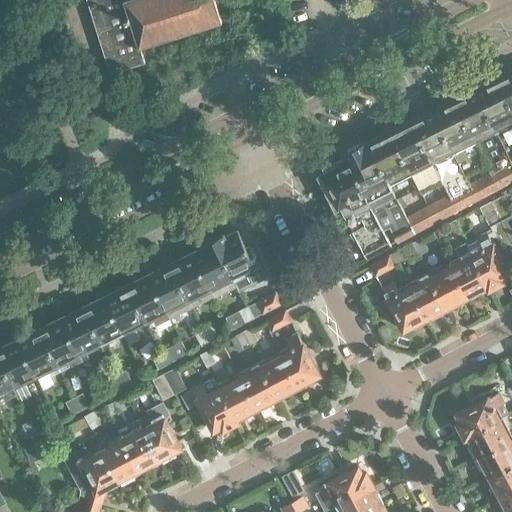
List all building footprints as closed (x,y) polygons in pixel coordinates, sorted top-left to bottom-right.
[(87,0),(95,26),(110,72),(145,61),(140,46),(222,21),(215,0),(87,0)] [(511,68),(511,69),(511,72),(497,80),(511,109),(511,68)] [(511,109),(497,80),(474,91),(511,163),(511,109)] [(500,189),(511,182),(511,163),(474,91),(456,100),(487,163),(492,174),(500,189)] [(456,100),(435,110),(466,174),(487,163),(456,100)] [(478,200),(471,185),(466,174),(435,110),(414,120),(442,182),(449,196),(457,211),(478,200)] [(414,120),(390,132),(416,182),(422,192),(442,182),(414,120)] [(390,132),(370,142),(395,193),(416,182),(390,132)] [(395,193),(370,142),(365,144),(364,142),(345,151),(346,153),(347,154),(384,231),(390,227),(398,242),(415,233),(407,218),(395,193)] [(384,231),(347,154),(346,153),(330,161),(331,162),(322,166),(326,174),(325,175),(350,224),(362,218),(365,224),(357,229),(359,231),(358,235),(356,236),(367,258),(391,245),(383,231),(384,231)] [(492,174),(471,185),(478,200),(500,189),(492,174)] [(501,222),(511,216),(511,208),(504,194),(490,201),(501,222)] [(449,196),(429,207),(437,222),(457,211),(449,196)] [(511,259),(511,241),(501,222),(490,201),(479,206),(491,228),(465,242),(470,252),(488,287),(490,289),(502,282),(500,279),(509,275),(503,264),(511,259)] [(437,222),(429,207),(407,218),(415,233),(437,222)] [(452,237),(462,232),(455,219),(445,224),(452,237)] [(237,286),(265,272),(252,246),(247,249),(238,231),(225,238),(223,235),(214,239),(237,286)] [(412,242),(419,255),(428,250),(421,237),(412,242)] [(215,296),(237,286),(214,239),(205,243),(207,247),(194,254),(215,296)] [(410,260),(419,255),(412,242),(403,247),(410,260)] [(451,267),(469,301),(480,295),(479,292),(488,287),(470,252),(465,242),(455,247),(462,261),(451,267)] [(216,298),(215,296),(194,254),(172,264),(191,303),(200,298),(202,301),(214,295),(216,298)] [(370,265),(376,276),(395,266),(389,255),(370,265)] [(171,318),(193,307),(191,303),(172,264),(150,275),(167,309),(171,318)] [(429,274),(446,308),(455,303),(457,307),(469,301),(451,267),(441,272),(439,269),(438,269),(436,265),(426,269),(429,274)] [(409,289),(427,322),(439,316),(437,313),(446,308),(429,274),(419,279),(420,283),(409,289)] [(150,275),(128,286),(146,324),(158,318),(156,315),(167,309),(150,275)] [(427,322),(409,289),(400,294),(394,284),(384,290),(404,329),(413,324),(415,328),(427,322)] [(152,336),(146,324),(128,286),(106,297),(123,331),(134,326),(135,329),(137,328),(143,341),(152,336)] [(257,301),(263,313),(282,303),(276,292),(257,301)] [(106,297),(85,308),(103,346),(114,340),(112,337),(123,331),(106,297)] [(255,318),(250,308),(248,305),(238,310),(245,323),(255,318)] [(84,364),(94,359),(98,357),(94,350),(103,346),(85,308),(63,319),(79,353),(83,361),(84,364)] [(292,321),(286,309),(266,320),(272,331),(292,321)] [(68,363),(70,368),(83,361),(79,353),(63,319),(40,330),(59,368),(68,363)] [(203,328),(210,342),(219,337),(212,324),(203,328)] [(241,331),(249,345),(259,339),(251,326),(241,331)] [(201,346),(210,342),(203,328),(195,333),(201,346)] [(48,373),(59,368),(40,330),(19,340),(36,375),(47,369),(48,373)] [(241,349),(249,345),(241,331),(234,335),(241,349)] [(283,356),(300,389),(312,383),(311,380),(319,375),(298,335),(287,341),(293,351),(283,356)] [(16,389),(21,401),(32,395),(25,380),(36,375),(19,340),(0,349),(0,357),(15,389),(16,389)] [(160,351),(167,365),(176,360),(169,346),(160,351)] [(206,367),(217,362),(209,348),(199,354),(206,367)] [(159,369),(167,365),(160,351),(151,356),(159,369)] [(288,396),(300,389),(283,356),(271,362),(269,359),(259,364),(276,398),(286,392),(288,396)] [(0,357),(0,402),(17,394),(15,389),(0,357)] [(268,402),(276,398),(259,364),(248,369),(250,373),(240,378),(257,412),(269,406),(268,402)] [(164,373),(175,393),(186,387),(175,367),(164,373)] [(117,374),(124,387),(133,382),(126,369),(117,374)] [(164,399),(175,393),(164,373),(153,378),(164,399)] [(115,392),(124,387),(117,374),(108,379),(115,392)] [(246,418),(257,412),(240,378),(229,384),(227,381),(218,386),(219,389),(220,388),(237,423),(235,419),(244,415),(246,418)] [(214,379),(203,385),(183,396),(189,409),(200,403),(214,430),(222,426),(223,430),(237,423),(220,388),(219,389),(218,386),(214,379)] [(74,397),(80,410),(90,405),(83,392),(74,397)] [(464,436),(469,434),(502,417),(509,413),(498,393),(458,414),(462,420),(457,423),(464,436)] [(72,414),(80,410),(74,397),(65,401),(72,414)] [(110,414),(111,416),(118,412),(112,401),(105,404),(110,414)] [(162,462),(176,455),(174,451),(181,447),(165,417),(171,414),(164,401),(147,410),(149,413),(139,419),(144,428),(162,462)] [(117,427),(111,416),(110,414),(102,419),(108,431),(117,427)] [(31,419),(38,433),(47,428),(40,415),(31,419)] [(502,417),(469,434),(473,443),(469,445),(476,457),(509,439),(504,429),(507,427),(502,417)] [(29,437),(38,433),(31,419),(22,424),(29,437)] [(121,435),(139,470),(146,466),(148,470),(162,462),(144,428),(133,433),(132,430),(121,435)] [(132,473),(139,470),(121,435),(111,441),(113,444),(102,449),(120,484),(134,477),(132,473)] [(42,439),(24,449),(30,460),(48,450),(42,439)] [(511,443),(509,439),(476,457),(482,469),(486,467),(491,476),(511,464),(511,443)] [(106,492),(120,484),(102,449),(92,455),(90,452),(89,453),(86,448),(66,458),(81,487),(91,481),(94,487),(91,497),(102,501),(106,492)] [(498,499),(511,491),(511,464),(491,476),(495,484),(491,487),(498,499)] [(332,508),(338,505),(370,487),(375,485),(367,471),(363,473),(359,465),(320,486),(325,496),(326,496),(332,508)] [(370,487),(338,505),(341,511),(374,511),(386,506),(379,494),(375,496),(370,487)] [(511,511),(511,491),(498,499),(504,510),(508,508),(509,511),(511,511)] [(294,500),(299,510),(307,506),(302,496),(294,500)] [(295,511),(290,502),(282,507),(284,511),(295,511)]
